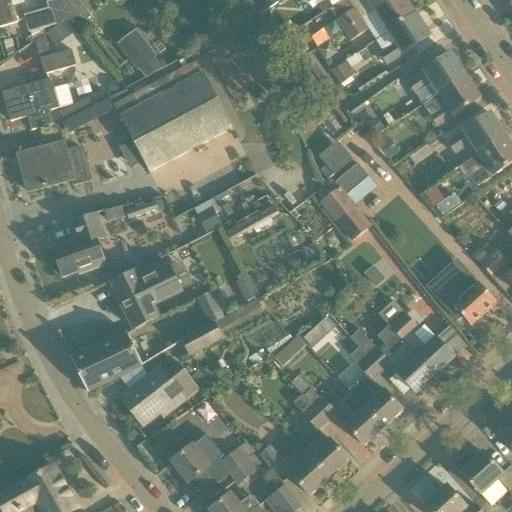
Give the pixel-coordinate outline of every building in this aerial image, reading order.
[(0,0),(0,29),(18,24),(12,1),(15,0),(0,0)] [(78,0),(55,0),(57,2),(69,18),(77,29),(92,18),(78,0)] [(281,0),(280,0),(261,0),(258,2),(264,12),(266,11),(265,10),(275,4),(281,0)] [(333,8),(330,10),(337,22),(356,10),(349,0),(344,0),(338,5),(333,8)] [(353,0),(362,16),(371,11),(365,0),(353,0)] [(366,0),(374,12),(391,0),(366,0)] [(389,34),(416,16),(405,0),(391,0),(374,12),(389,34)] [(60,25),(69,18),(57,2),(48,4),(49,10),(24,17),(29,34),(60,25)] [(230,32),(220,17),(217,19),(207,5),(200,10),(220,39),(230,32)] [(343,31),(362,19),(356,10),(337,22),(343,31)] [(232,15),(224,21),(233,32),(240,27),(232,15)] [(430,38),(416,16),(389,34),(396,45),(380,56),(387,66),(430,38)] [(370,30),(362,19),(343,31),(351,43),(370,30)] [(259,20),(245,29),(253,41),(249,43),(258,56),(275,43),(259,20)] [(337,22),(333,25),(337,30),(339,34),(343,31),(337,22)] [(63,23),(46,36),(52,44),(69,31),(63,23)] [(156,56),(137,31),(118,46),(137,71),(156,56)] [(299,35),(288,42),(298,56),(309,49),(299,35)] [(39,53),(41,60),(50,58),(48,51),(39,53)] [(41,60),(45,76),(77,67),(73,52),(50,58),(41,60)] [(441,94),(466,78),(452,55),(409,83),(417,95),(434,84),(441,94)] [(356,76),(347,62),(331,73),(340,87),(356,76)] [(196,63),(114,106),(116,110),(150,173),(232,130),(196,63)] [(439,128),(481,100),(466,78),(441,94),(450,107),(433,118),(439,128)] [(8,93),(3,94),(5,100),(8,111),(11,123),(29,118),(32,117),(36,131),(55,126),(53,120),(51,112),(60,109),(73,106),(68,86),(54,90),(51,80),(8,93)] [(109,92),(117,93),(119,82),(111,81),(109,92)] [(110,98),(99,104),(105,115),(116,110),(114,106),(110,98)] [(339,126),(318,98),(308,105),(329,134),(339,126)] [(63,123),(93,107),(89,99),(61,114),(63,119),(61,120),(63,123)] [(456,154),(474,143),(480,153),(505,137),(491,115),(449,143),(456,154)] [(376,119),(364,127),(372,138),(383,130),(376,119)] [(472,177),(479,187),(511,165),(511,147),(505,137),(480,153),(489,166),(472,177)] [(389,139),(380,145),(381,147),(389,159),(399,152),(390,138),(389,139)] [(75,186),(91,181),(82,149),(67,153),(64,144),(19,156),(29,193),(73,181),(75,186)] [(415,167),(433,155),(427,147),(410,159),(415,167)] [(358,165),(336,183),(341,188),(348,197),(370,179),(358,165)] [(327,167),(321,172),(328,181),(334,176),(327,167)] [(333,181),(316,194),(323,203),(339,189),(335,183),(333,181)] [(348,197),(341,188),(339,189),(323,203),(321,204),(352,244),(373,228),(371,225),(348,197)] [(227,192),(216,199),(218,203),(230,197),(227,192)] [(131,206),(132,210),(126,213),(129,221),(158,211),(160,215),(166,213),(161,199),(155,201),(156,202),(146,206),(145,202),(131,206)] [(455,210),(448,199),(435,207),(442,218),(455,210)] [(231,240),(278,214),(275,207),(227,234),(231,240)] [(123,208),(106,212),(107,217),(108,222),(125,218),(123,208)] [(213,210),(198,218),(207,235),(223,226),(213,210)] [(77,242),(54,251),(54,253),(64,279),(79,273),(80,276),(97,270),(106,266),(101,252),(98,242),(106,239),(105,236),(99,219),(97,214),(71,223),(77,242)] [(308,247),(299,252),(303,260),(312,256),(308,247)] [(505,265),(489,248),(475,261),(491,278),(505,265)] [(159,319),(153,306),(183,291),(171,267),(141,282),(136,271),(112,283),(135,331),(159,319)] [(434,299),(456,323),(464,317),(472,326),(496,305),(466,271),(434,299)] [(253,281),(238,289),(246,304),(260,296),(253,281)] [(224,318),(215,323),(224,340),(266,317),(258,301),(224,318)] [(436,377),(455,359),(424,327),(420,330),(394,302),(380,315),(390,327),(436,377)] [(220,309),(205,316),(210,326),(212,324),(215,323),(224,318),(222,313),(220,309)] [(330,320),(320,326),(327,336),(338,329),(330,320)] [(210,326),(180,341),(190,358),(221,342),(212,324),(210,326)] [(416,395),(436,377),(390,327),(378,338),(389,349),(383,355),(360,331),(351,340),(360,349),(383,374),(390,368),(416,395)] [(143,366),(127,333),(72,360),(88,393),(143,366)] [(307,348),(298,338),(274,359),(283,369),(307,348)] [(360,349),(359,350),(351,357),(359,367),(358,368),(366,376),(372,384),(374,382),(383,374),(360,349)] [(121,399),(144,428),(161,414),(164,418),(198,390),(178,366),(166,376),(159,368),(121,399)] [(349,392),(352,395),(384,430),(404,412),(385,391),(383,393),(374,382),(372,384),(366,376),(349,392)] [(304,397),(312,390),(300,377),(292,385),(303,397),(304,397)] [(321,400),(312,390),(304,397),(329,424),(338,415),(323,398),(321,400)] [(365,448),(384,430),(352,395),(342,403),(356,418),(346,427),(365,448)] [(318,434),(329,424),(304,397),(303,397),(294,405),(305,416),(303,417),(318,434)] [(511,423),(502,432),(505,436),(503,438),(511,447),(511,423)] [(224,457),(208,436),(172,464),(189,485),(224,457)] [(310,459),(330,480),(350,462),(331,441),(310,459)] [(220,465),(228,475),(253,455),(256,454),(247,443),(220,465)] [(274,473),(285,463),(270,447),(259,457),(274,473)] [(511,495),(511,467),(511,466),(502,474),(485,454),(463,474),(481,495),(497,480),(511,496),(511,495)] [(262,466),(253,455),(228,475),(239,488),(259,471),(258,469),(262,466)] [(330,480),(310,459),(292,476),(311,497),(330,480)] [(74,511),(78,510),(55,468),(0,498),(0,504),(4,511),(21,511),(38,502),(42,511),(74,511)] [(296,511),(302,508),(290,492),(286,487),(266,502),(273,511),(296,511)] [(482,511),(477,507),(471,511),(470,511),(448,488),(425,508),(428,511),(482,511)] [(210,511),(253,511),(259,508),(251,497),(240,506),(232,495),(210,511)]
